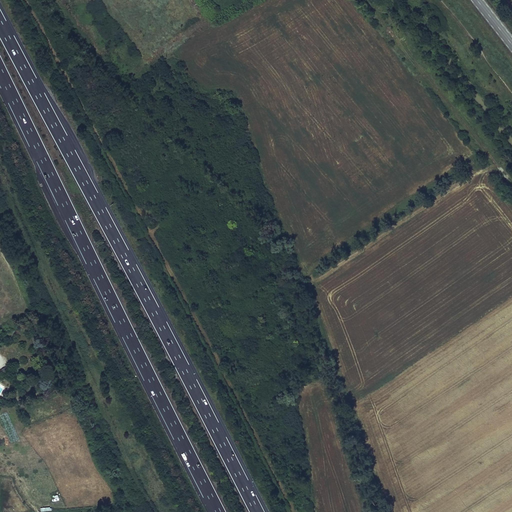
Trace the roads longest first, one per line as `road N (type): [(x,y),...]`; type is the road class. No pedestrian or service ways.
road 1 (motorway): [(256,511),(0,24)]
road 2 (motorway): [(0,70),(218,511)]
road 3 (track): [(367,0),(511,187)]
